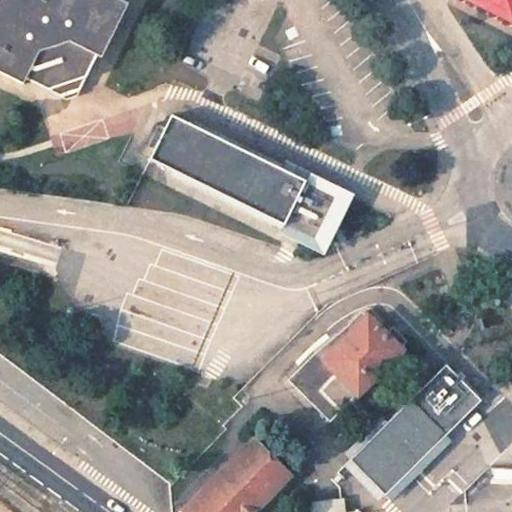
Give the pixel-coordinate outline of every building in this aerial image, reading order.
[(120,15),(90,0),(0,0),(0,83),(16,92),(18,87),(55,105),(72,98),(89,66),(94,68),(120,15)] [(511,0),(453,0),(452,2),(511,31),(511,0)] [(169,135),(160,131),(144,161),(317,247),(339,204),(176,122),(169,135)] [(362,317),(289,384),(330,426),(400,356),(398,354),(406,346),(391,332),(385,339),(362,317)] [(444,371),(349,463),(384,500),(479,407),(444,371)] [(264,438),(257,445),(255,443),(187,511),(255,511),(290,479),(270,459),(277,452),(264,438)] [(511,467),(491,467),(490,485),(511,485),(511,467)] [(346,511),(345,499),(309,501),(309,511),(346,511)]
